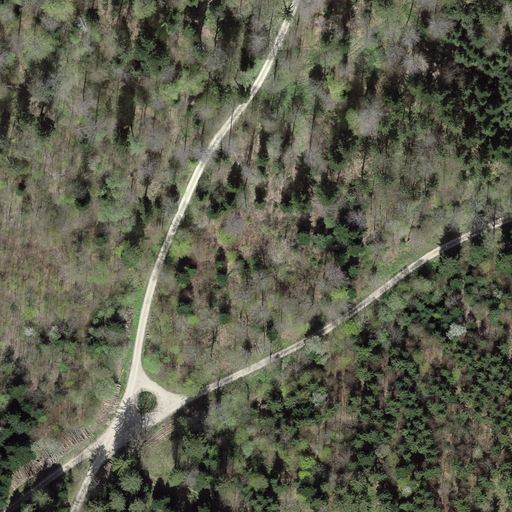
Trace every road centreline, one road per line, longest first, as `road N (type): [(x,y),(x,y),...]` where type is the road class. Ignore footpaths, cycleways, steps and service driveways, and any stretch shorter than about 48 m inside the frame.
road 1 (track): [(511,216),(455,240),(280,355),(89,452),(9,511)]
road 2 (track): [(298,0),(268,65),(205,162),(154,277),(122,408),(77,511)]
